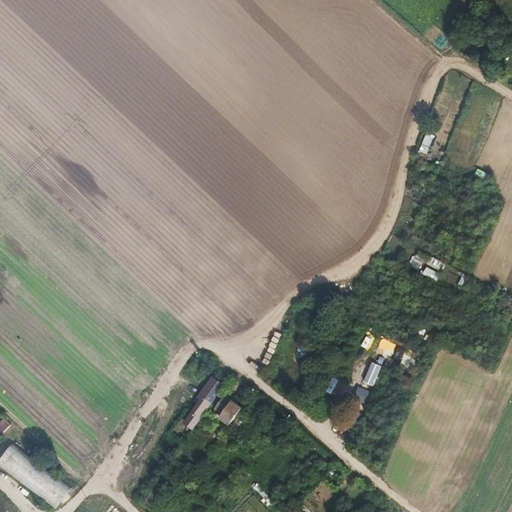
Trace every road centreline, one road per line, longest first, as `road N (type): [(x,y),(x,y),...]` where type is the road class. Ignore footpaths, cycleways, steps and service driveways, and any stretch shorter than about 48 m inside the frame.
road 1 (track): [(454,62),(434,78),(382,225),(360,258),(245,336),(203,343),(181,357),(93,482)]
road 2 (track): [(415,511),(203,343)]
